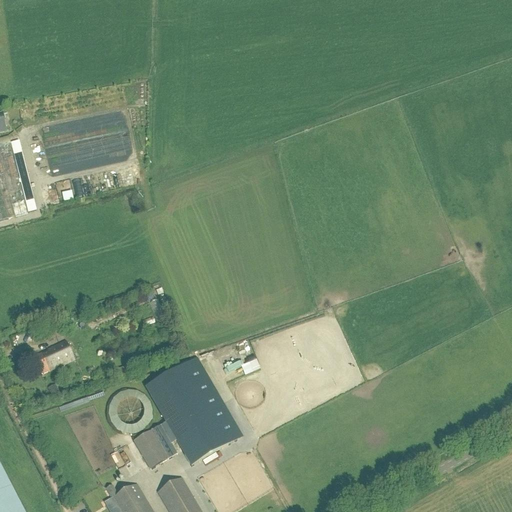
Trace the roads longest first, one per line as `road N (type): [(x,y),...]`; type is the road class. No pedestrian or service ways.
road 1 (unclassified): [(367,511),(511,431)]
road 2 (unclassified): [(67,511),(0,383)]
